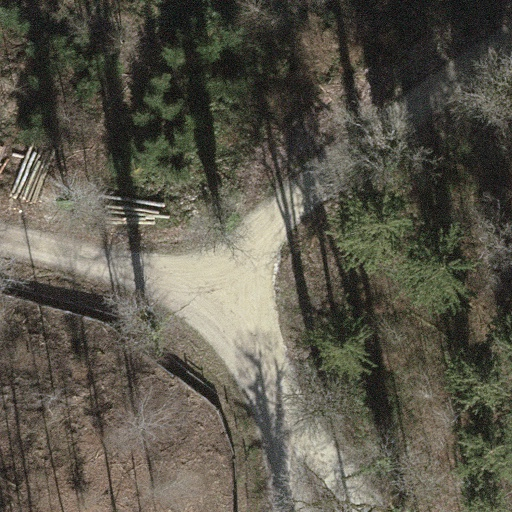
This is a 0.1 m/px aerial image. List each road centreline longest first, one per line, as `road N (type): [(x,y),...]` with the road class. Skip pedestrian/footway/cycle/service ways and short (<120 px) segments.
road 1 (track): [(511,37),(292,198),(215,290),(0,239)]
road 2 (track): [(326,511),(292,467),(215,290)]
